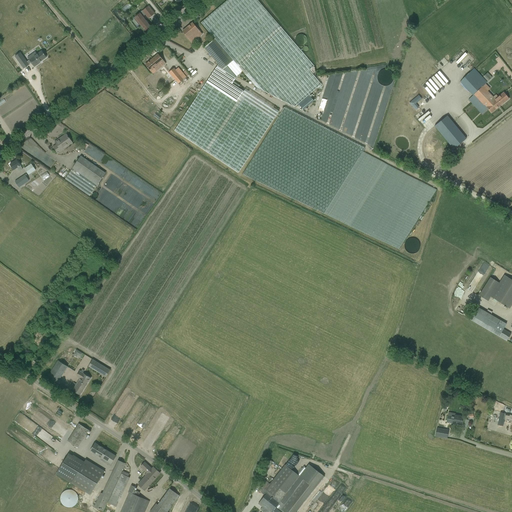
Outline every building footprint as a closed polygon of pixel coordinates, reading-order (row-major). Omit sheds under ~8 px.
[(257,0),(227,0),(201,23),(212,36),(215,39),(213,40),(204,48),(218,64),(222,70),(227,66),(236,77),(242,71),(256,87),(267,93),(294,107),(321,85),(309,70),(314,66),(300,50),(280,27),(257,0)] [(154,14),(151,10),(149,6),(143,11),(145,14),(148,18),(154,14)] [(150,27),(147,23),(140,13),(135,17),(142,27),(145,30),(150,27)] [(190,40),(197,34),(199,37),(202,34),(192,23),(182,31),(190,40)] [(472,44),(468,47),(475,56),(479,52),(472,44)] [(27,62),(20,52),(14,57),(23,69),(29,65),(31,63),(34,67),(40,63),(40,62),(46,58),(41,51),(37,54),(35,52),(27,58),(29,60),(27,62)] [(157,71),(162,67),(166,63),(158,54),(145,65),(148,69),(151,71),(155,68),(157,71)] [(213,72),(174,131),(238,173),(279,111),(245,89),(244,91),(238,88),(240,86),(234,82),(234,80),(236,77),(227,66),(222,70),(218,64),(217,66),(214,69),(213,72)] [(174,68),(169,72),(178,84),(186,77),(178,67),(176,70),(174,68)] [(474,69),(460,82),(473,96),(482,87),(487,82),(474,69)] [(488,81),(492,78),(487,73),(483,77),(488,81)] [(327,114),(324,119),(342,129),(346,121),(347,131),(375,146),(376,143),(372,137),(375,133),(377,134),(392,106),(382,100),(381,102),(378,99),(382,96),(378,94),(378,88),(374,95),(369,92),(371,89),(365,89),(365,84),(360,81),(363,75),(350,76),(332,111),(328,111),(332,102),(327,99),(321,110),(327,114)] [(473,96),(468,100),(472,104),(478,99),(484,105),(485,105),(491,113),(500,106),(493,97),(487,91),(487,92),(482,87),(473,96)] [(493,97),(500,106),(509,99),(504,92),(498,97),(496,95),(493,97)] [(418,95),(409,103),(411,106),(421,98),(418,95)] [(284,108),(242,174),(259,183),(324,214),(364,149),(284,108)] [(434,126),(450,145),(453,149),(466,139),(463,135),(447,116),(434,126)] [(73,143),(70,139),(69,138),(68,137),(67,135),(59,140),(59,139),(55,142),(57,144),(53,147),(56,151),(58,154),(73,143)] [(97,186),(106,173),(81,156),(72,168),(97,186)] [(23,169),(19,164),(17,160),(10,164),(13,170),(17,167),(20,171),(23,169)] [(412,239),(437,188),(383,162),(382,163),(380,161),(380,160),(378,165),(382,167),(371,191),(374,189),(378,196),(380,194),(377,199),(380,203),(385,212),(387,212),(390,217),(394,220),(396,223),(395,226),(399,223),(401,226),(404,228),(396,232),(395,233),(398,234),(393,237),(399,247),(412,239)] [(36,170),(31,164),(24,169),(29,175),(36,170)] [(72,169),(65,179),(90,196),(97,186),(72,169)] [(49,171),(44,176),(47,180),(53,175),(49,171)] [(19,187),(29,181),(25,175),(15,181),(19,187)] [(493,267),(488,263),(478,275),(483,279),(493,267)] [(511,304),(511,280),(504,275),(499,283),(490,297),(510,308),(511,304)] [(490,297),(499,283),(490,277),(479,295),(488,301),(490,297)] [(496,335),(507,341),(511,334),(503,329),(507,323),(477,306),(471,316),(469,320),(495,335),(496,335)] [(83,351),(79,355),(83,359),(87,355),(83,351)] [(106,377),(110,370),(92,359),(88,367),(106,377)] [(57,383),(60,379),(68,367),(58,360),(47,376),(57,383)] [(80,395),(83,391),(91,378),(83,373),(84,371),(82,370),(81,372),(80,371),(79,372),(77,376),(80,378),(73,390),(80,395)] [(70,391),(61,384),(57,389),(67,396),(70,391)] [(492,409),(501,411),(502,405),(494,403),(492,409)] [(57,407),(64,413),(67,410),(60,404),(57,407)] [(500,413),(499,420),(498,425),(503,426),(504,421),(504,419),(507,420),(507,418),(511,419),(511,422),(511,421),(511,415),(508,414),(500,413)] [(447,422),(456,424),(461,425),(463,417),(458,416),(455,415),(455,417),(448,416),(447,422)] [(77,448),(86,434),(89,430),(78,424),(76,428),(67,441),(77,448)] [(435,436),(447,438),(448,433),(449,430),(437,428),(435,436)] [(42,436),(45,439),(51,432),(48,430),(42,436)] [(102,458),(101,460),(110,465),(116,456),(95,443),(90,451),(102,458)] [(56,473),(56,474),(69,482),(71,483),(90,495),(105,471),(86,459),(85,461),(69,452),(64,460),(56,473)] [(99,497),(95,506),(104,511),(123,468),(125,464),(118,460),(102,494),(101,493),(99,497)] [(144,490),(160,473),(153,467),(152,469),(144,462),(140,466),(147,472),(145,475),(146,476),(138,485),(144,490)] [(295,511),(314,488),(324,476),(308,464),(299,476),(285,465),(270,484),(266,481),(259,491),(265,495),(262,499),(259,503),(258,503),(258,504),(262,507),(260,510),(263,511),(295,511)] [(108,503),(116,507),(130,478),(122,474),(108,503)] [(128,492),(129,492),(127,497),(120,511),(143,511),(147,506),(149,501),(138,496),(140,492),(134,490),(135,487),(131,485),(128,492)] [(342,492),(348,494),(351,487),(345,485),(342,492)] [(150,511),(167,511),(179,496),(170,488),(158,505),(156,504),(153,508),(150,511)] [(78,499),(78,497),(78,496),(78,495),(77,494),(76,493),(76,492),(75,492),(74,491),(73,490),(71,490),(70,490),(69,490),(68,490),(67,490),(65,491),(64,491),(63,492),(63,493),(62,493),(61,494),(61,496),(60,497),(60,498),(60,499),(60,500),(61,502),(61,503),(62,504),(63,505),(64,506),(65,506),(67,507),(68,507),(69,507),(70,507),(72,507),(73,507),(74,506),(75,505),(76,504),(77,503),(77,502),(78,501),(78,500),(78,499)]
